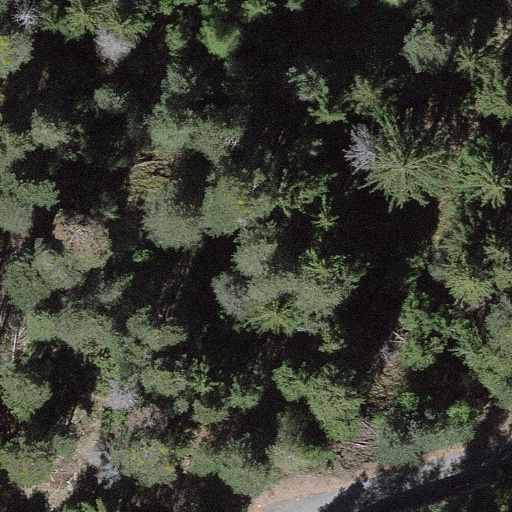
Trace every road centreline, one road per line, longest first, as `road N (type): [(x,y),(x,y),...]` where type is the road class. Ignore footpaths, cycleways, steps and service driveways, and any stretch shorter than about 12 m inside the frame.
road 1 (primary): [(131,0),(0,170)]
road 2 (unclassified): [(511,444),(336,511)]
